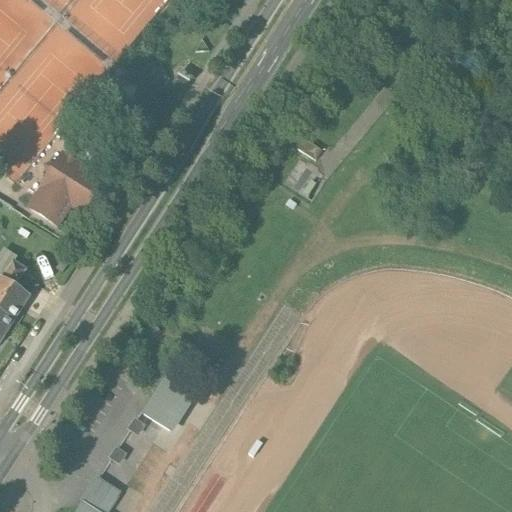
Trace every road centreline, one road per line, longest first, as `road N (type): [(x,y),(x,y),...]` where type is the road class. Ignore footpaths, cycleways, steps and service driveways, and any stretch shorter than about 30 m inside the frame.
road 1 (primary): [(1,458),(300,0)]
road 2 (primary): [(276,0),(0,426)]
road 3 (residential): [(376,0),(505,124)]
